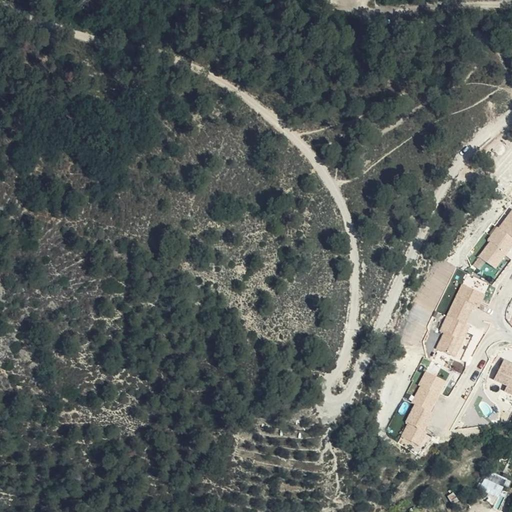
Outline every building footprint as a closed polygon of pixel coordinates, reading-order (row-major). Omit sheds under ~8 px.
[(511,211),(500,228),(511,236),(511,211)] [(497,226),(489,237),(491,239),(480,254),(498,267),(511,248),(511,236),(500,228),(497,226)] [(446,331),(439,346),(457,354),(471,324),(467,322),(476,303),(480,305),(485,293),(463,283),(442,329),(446,331)] [(511,363),(505,360),(495,381),(507,387),(505,392),(511,395),(511,363)] [(416,402),(430,410),(447,380),(427,370),(420,383),(423,385),(414,401),(416,402)] [(430,410),(416,402),(406,420),(409,421),(401,435),(420,445),(428,430),(426,430),(435,413),(430,410)] [(489,483),(484,488),(488,491),(492,486),(489,483)]
